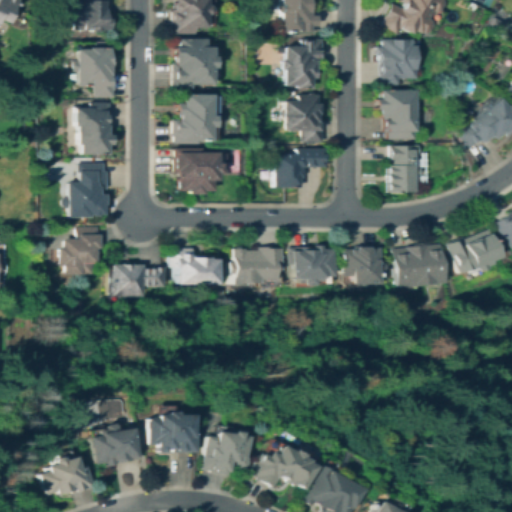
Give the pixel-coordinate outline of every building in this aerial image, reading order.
[(15,0),(13,8),(10,7),(6,20),(1,18),(0,19),(0,0),(15,0)] [(105,0),(105,15),(105,28),(97,28),(97,29),(95,31),(90,31),(87,28),(86,36),(72,35),(72,29),(71,29),(71,23),(67,22),(67,0),(105,0)] [(201,0),(201,4),(204,4),(206,7),(206,11),(204,13),(202,13),(202,26),(190,26),(190,33),(168,33),(168,3),(170,3),(170,0),(201,0)] [(304,0),(305,9),(313,9),(313,32),(277,31),(277,13),(274,13),(272,9),(272,6),(275,2),(277,2),(276,0),(304,0)] [(438,0),(439,2),(436,9),(431,11),(428,10),(425,17),(427,19),(429,23),(425,31),(420,33),(418,32),(417,33),(409,29),(407,34),(395,28),(393,33),(377,25),(380,17),(387,2),(397,7),(400,2),(396,0),(438,0)] [(201,38),(201,46),(206,46),(206,55),(210,55),(210,67),(206,67),(206,83),(188,83),(188,88),(167,88),(168,44),(175,44),(175,37),(201,38)] [(317,38),(317,60),(310,60),(310,68),(311,76),(306,76),(306,88),(291,88),(291,85),(279,85),(280,69),(277,69),(277,59),(279,59),(280,46),(298,46),(298,38),(317,38)] [(410,44),(410,56),(411,56),(411,77),(394,77),(394,83),(377,83),(376,73),(377,62),(374,62),(374,54),(371,54),(371,46),(377,46),(377,38),(408,39),(408,44),(410,44)] [(106,55),(107,67),(105,67),(105,72),(110,72),(110,88),(109,88),(109,96),(89,96),(89,85),(72,85),(72,70),(68,70),(68,59),(72,59),(72,48),(84,47),(105,46),(106,55)] [(511,63),(511,98),(499,90),(508,76),(505,74),(511,63)] [(412,97),(413,107),(409,107),(409,138),(383,138),(383,127),(380,127),(380,119),(383,119),(383,117),(376,117),(376,108),(371,108),(371,98),(376,98),(376,89),(409,89),(409,97),(412,97)] [(309,92),(309,94),(313,94),(313,102),(314,102),(314,112),(313,112),(313,119),(317,119),(317,141),(297,141),(297,130),(279,130),(280,100),(293,100),(293,94),(304,94),(305,92),(309,92)] [(207,93),(206,114),(210,114),(210,126),(206,126),(205,139),(193,139),(193,142),(169,142),(169,134),(167,134),(168,120),(173,120),(173,118),(175,119),(175,114),(172,114),(172,102),(178,102),(179,93),(207,93)] [(493,97),(500,105),(502,104),(508,111),(506,112),(511,119),(511,123),(505,130),(504,128),(498,133),(497,131),(488,138),(485,135),(476,142),(474,138),(464,147),(451,132),(493,97)] [(105,102),(105,110),(106,110),(106,126),(102,126),(102,134),(107,134),(107,144),(102,143),(102,154),(75,154),(75,143),(72,143),(72,125),(69,125),(69,106),(85,106),(85,101),(101,101),(105,102)] [(414,144),(414,154),(408,154),(408,166),(415,166),(415,175),(412,175),(413,182),(408,182),(408,191),(382,191),(382,165),(386,165),(385,160),(385,143),(414,144)] [(214,163),(214,172),(210,172),(210,180),(208,180),(208,190),(198,190),(198,193),(185,193),(185,190),(175,190),(175,179),(172,179),(172,147),(198,147),(198,151),(210,151),(210,163),(214,163)] [(320,148),(320,166),(293,166),(293,168),(297,168),(297,176),(295,176),(295,186),(269,186),(269,153),(292,153),(292,147),(320,148)] [(101,170),(101,188),(94,188),(94,193),(100,193),(100,203),(97,203),(97,215),(83,215),(62,216),(62,207),(58,207),(56,204),(56,198),(59,195),(62,195),(62,180),(72,180),(73,162),(98,162),(98,170),(101,170)] [(259,172),(266,172),(266,181),(258,180),(259,172)] [(511,241),(502,247),(488,221),(504,213),(511,209),(510,207),(511,206),(511,241)] [(96,233),(97,247),(92,247),(94,262),(89,262),(89,273),(61,273),(61,264),(55,264),(55,246),(59,246),(59,238),(73,237),(72,226),(94,225),(94,233),(96,233)] [(484,232),(494,256),(485,259),(487,262),(480,265),(481,267),(474,271),(471,265),(452,272),(440,243),(457,236),(459,242),(484,232)] [(420,241),(420,244),(433,242),(437,281),(390,287),(386,248),(400,246),(409,245),(409,243),(420,241)] [(317,244),(316,248),(327,248),(327,265),(328,272),(327,272),(327,275),(316,275),(316,280),(308,284),(301,284),(297,277),(285,277),(285,263),(282,263),(282,246),(308,246),(308,244),(317,244)] [(275,247),(275,269),(269,269),(269,278),(254,278),(254,282),(240,282),(229,283),(229,273),(225,273),(225,260),(228,260),(229,247),(240,247),(240,249),(252,249),(252,245),(268,246),(268,247),(275,247)] [(374,247),(374,260),(377,260),(380,264),(380,273),(377,275),(372,275),(372,285),(343,285),(343,275),(336,275),(336,248),(349,248),(349,245),(366,245),(366,247),(374,247)] [(208,258),(208,283),(171,283),(171,266),(166,266),(166,247),(187,247),(187,258),(208,258)] [(158,266),(158,286),(134,286),(134,295),(106,295),(106,264),(135,264),(135,267),(158,266)] [(170,411),(170,414),(185,414),(186,429),(191,429),(193,450),(172,451),(172,448),(163,448),(163,451),(154,451),(154,444),(147,444),(146,417),(152,417),(152,414),(161,414),(161,411),(170,411)] [(117,424),(117,429),(126,428),(128,442),(134,441),(136,457),(93,462),(90,436),(97,436),(97,429),(103,429),(103,425),(111,424),(117,424)] [(234,430),(234,434),(244,435),(241,456),(242,456),(242,460),(244,460),(243,464),(241,464),(240,469),(238,469),(231,468),(231,467),(228,467),(228,462),(226,461),(224,471),(223,474),(205,471),(205,470),(196,468),(202,434),(208,435),(209,430),(224,432),(225,428),(234,430)] [(276,444),(287,450),(288,448),(298,453),(297,456),(303,459),(302,461),(310,465),(297,488),(274,475),(267,486),(251,477),(251,476),(244,472),(255,452),(261,455),(264,450),(270,454),(276,444)] [(60,456),(61,458),(71,455),(75,467),(83,465),(90,485),(69,492),(68,491),(56,495),(55,491),(52,492),(51,491),(43,493),(36,474),(43,471),(44,465),(52,463),(51,460),(52,457),(57,455),(60,456)] [(357,488),(346,508),(347,508),(344,511),(317,511),(319,508),(312,504),(313,503),(310,501),(309,505),(297,498),(299,495),(298,494),(301,489),(303,490),(317,464),(326,469),(326,470),(357,488)] [(363,511),(371,498),(397,511),(363,511)]
